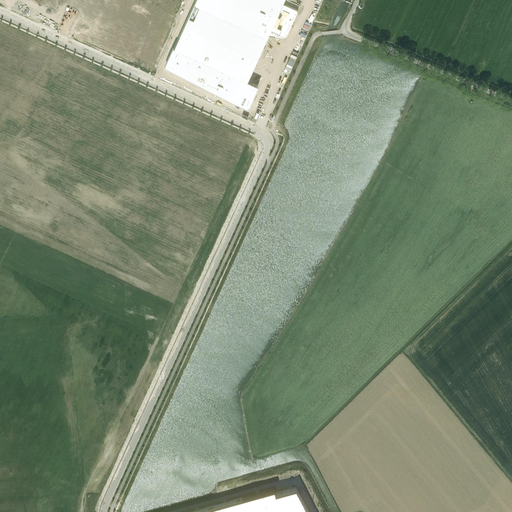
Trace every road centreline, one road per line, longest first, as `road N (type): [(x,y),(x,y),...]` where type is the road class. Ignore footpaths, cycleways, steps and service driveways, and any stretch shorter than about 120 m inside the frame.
road 1 (unclassified): [(0,14),(268,141),(103,511)]
road 2 (unclassified): [(511,102),(342,31),(357,0)]
